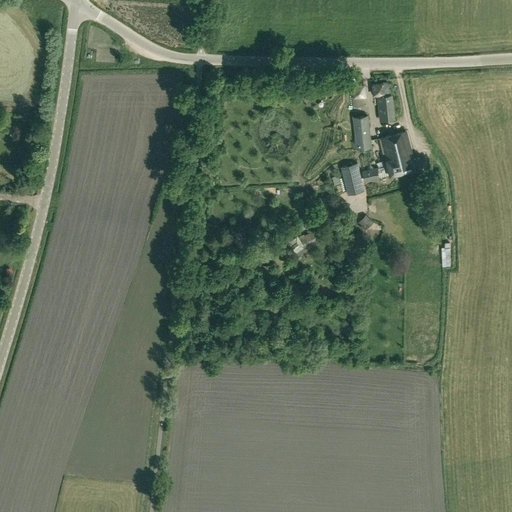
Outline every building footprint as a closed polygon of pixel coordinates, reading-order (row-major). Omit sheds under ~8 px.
[(372,84),(373,95),(385,94),(384,83),(372,84)] [(354,86),(355,95),(364,94),(364,85),(354,86)] [(390,95),(378,96),(381,120),(393,119),(390,95)] [(367,116),(354,117),(357,148),(370,147),(367,116)] [(389,165),(387,166),(362,172),(365,180),(390,175),(400,173),(397,162),(399,162),(398,156),(405,155),(405,154),(411,152),(405,131),(381,137),(389,165)] [(397,162),(400,173),(415,169),(415,168),(427,166),(425,157),(413,160),(411,152),(405,154),(405,155),(398,156),(399,162),(397,162)] [(364,184),(356,162),(341,167),(348,190),(364,184)] [(362,232),(346,233),(346,245),(363,244),(362,232)] [(297,236),(287,243),(290,247),(289,248),(291,251),(292,250),(294,253),(304,246),(297,236)] [(251,238),(251,246),(258,247),(258,245),(260,245),(261,239),(251,238)]
